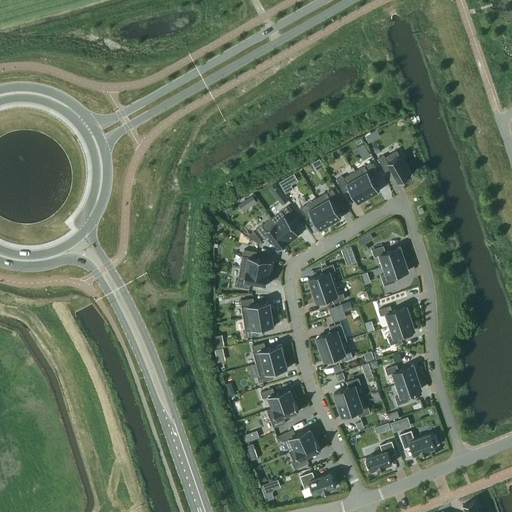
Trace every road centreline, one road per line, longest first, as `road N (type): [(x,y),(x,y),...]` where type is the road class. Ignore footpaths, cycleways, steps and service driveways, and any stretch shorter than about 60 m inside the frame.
road 1 (residential): [(363,498),(307,378),(288,274),(396,204),(406,207),(424,261),(434,368),(463,457)]
road 2 (tertiary): [(104,146),(351,0)]
road 3 (tertiary): [(324,0),(94,124)]
road 4 (secondary): [(202,511),(132,324)]
road 5 (secondary): [(0,259),(84,261),(132,324)]
